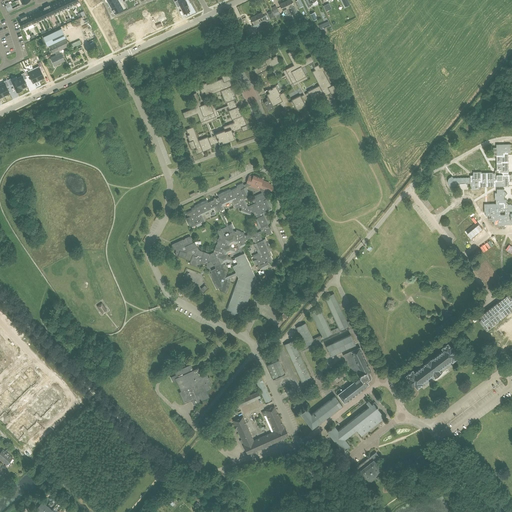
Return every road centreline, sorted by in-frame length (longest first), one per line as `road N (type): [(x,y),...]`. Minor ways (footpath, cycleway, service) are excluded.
road 1 (tertiary): [(0,112),(210,14)]
road 2 (residential): [(27,351),(75,400),(29,443)]
